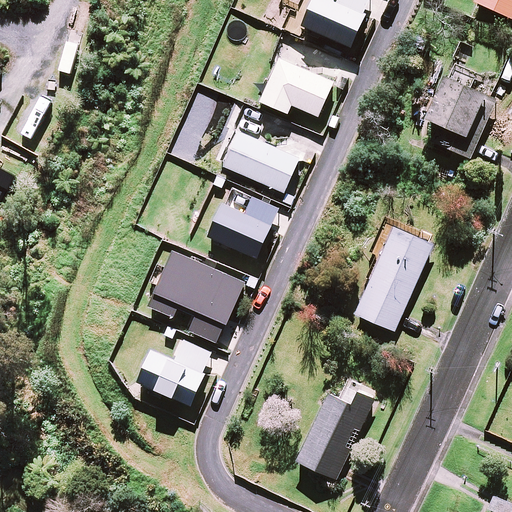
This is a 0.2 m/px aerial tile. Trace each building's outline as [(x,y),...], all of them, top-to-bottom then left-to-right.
[(377,1),(374,0),(340,0),(339,3),(332,0),(320,0),(307,29),(355,50),(377,1)] [(511,0),(478,0),(477,4),(511,19),(511,0)] [(336,84),(285,62),(266,104),(292,115),(295,107),(322,118),(336,84)] [(497,86),(456,67),(444,93),(431,121),(440,125),(433,142),(473,160),(498,105),(490,101),(497,86)] [(302,161),(243,134),(228,167),(287,194),(302,161)] [(0,190),(23,149),(7,141),(0,153),(0,190)] [(282,212),(255,200),(247,216),(227,207),(213,239),(261,260),(282,212)] [(436,246),(397,228),(358,315),(397,333),(436,246)] [(248,284),(178,253),(153,308),(177,319),(181,309),(199,317),(192,332),(222,345),(248,284)] [(214,354),(186,342),(178,362),(156,352),(142,384),(196,407),(209,376),(205,374),(214,354)] [(377,399),(351,387),(345,401),(333,395),(301,462),(339,480),(377,399)] [(511,511),(511,504),(494,498),(489,510),(493,511),(511,511)]
